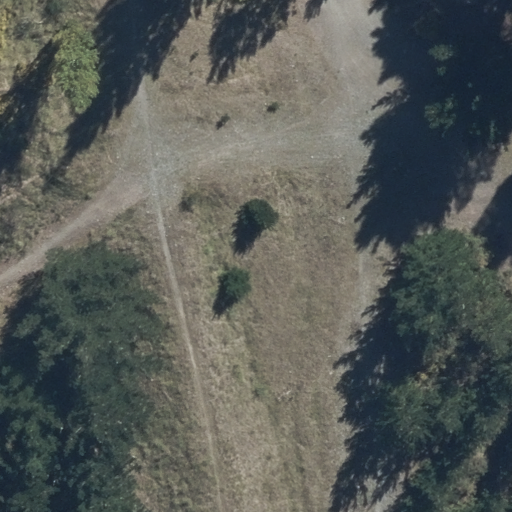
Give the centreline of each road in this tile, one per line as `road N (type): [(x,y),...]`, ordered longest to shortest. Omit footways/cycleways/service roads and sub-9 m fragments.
road 1 (track): [(0,240),(102,178),(362,128),(511,116)]
road 2 (track): [(370,511),(362,128),(342,0)]
